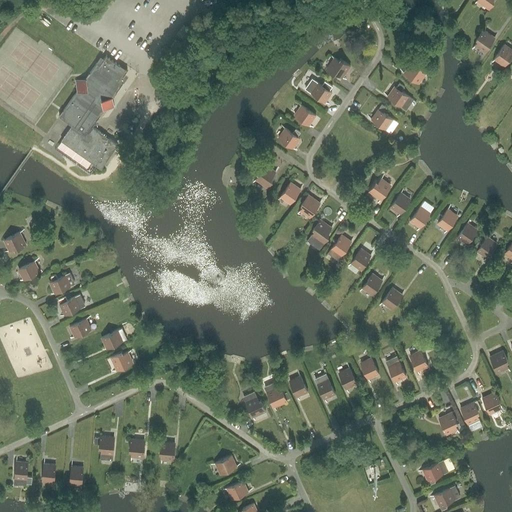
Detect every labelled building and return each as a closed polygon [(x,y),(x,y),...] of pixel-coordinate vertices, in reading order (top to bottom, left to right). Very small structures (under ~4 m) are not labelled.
[(492,0),(477,0),(489,9),(494,2),(492,0)] [(187,41),(194,32),(184,24),(176,34),(187,41)] [(414,36),(418,34),(414,26),(409,28),(414,36)] [(495,37),(483,29),(476,39),(478,41),(475,45),(485,52),(495,37)] [(511,49),(505,44),(495,59),(505,66),(511,55),(511,49)] [(78,90),(59,117),(73,126),(62,140),(101,168),(118,145),(92,127),(105,109),(114,108),(112,98),(124,82),(121,80),(128,70),(107,55),(100,65),(97,63),(86,79),(76,81),(78,90)] [(335,58),(327,70),(334,75),(335,73),(343,78),(351,66),(341,59),(339,61),(335,58)] [(412,61),(404,73),(419,83),(425,73),(421,70),(422,68),(412,61)] [(312,78),(305,88),(311,92),(325,102),(332,92),(329,90),(332,86),(325,81),(322,85),(312,78)] [(406,109),(413,100),(402,91),(404,87),(399,84),(397,88),(395,86),(388,96),(406,109)] [(316,115),(302,105),(295,115),(309,125),(316,115)] [(393,119),(378,109),(372,119),(386,129),(393,119)] [(293,133),(286,128),(279,138),(293,148),(300,138),(297,136),(300,133),(295,129),(293,133)] [(271,179),(276,172),(264,163),(257,173),(259,175),(256,179),(268,187),(273,180),(271,179)] [(376,182),(369,192),(381,200),(391,186),(381,179),(378,183),(376,182)] [(291,203),(301,189),(291,182),(281,196),(291,203)] [(401,192),(391,207),(400,214),(411,199),(401,192)] [(310,217),(320,203),(309,195),(301,205),(303,206),(300,210),(310,217)] [(420,206),(410,221),(420,228),(430,213),(420,206)] [(439,221),(438,223),(447,230),(458,216),(448,209),(443,216),(439,221)] [(308,241),(320,249),(329,236),(327,235),(332,227),(320,219),(313,229),(315,231),(308,241)] [(457,237),(467,244),(477,230),(467,223),(457,237)] [(16,250),(26,245),(20,232),(4,240),(10,250),(14,248),(16,250)] [(329,253),(338,260),(352,241),(342,234),(329,253)] [(477,251),(487,258),(497,243),(487,237),(481,245),(477,251)] [(361,270),(371,255),(361,248),(351,263),(361,270)] [(24,279),(40,272),(35,261),(19,269),(24,279)] [(75,284),(70,273),(58,278),(56,275),(52,277),(53,280),(50,282),(55,293),(71,286),(75,284)] [(372,295),(383,280),(373,273),(363,288),(372,295)] [(392,309),(402,294),(393,287),(382,302),(392,309)] [(60,304),(65,315),(85,306),(80,295),(60,304)] [(75,337),(91,329),(86,318),(70,326),(75,337)] [(107,349),(123,341),(118,330),(102,338),(107,349)] [(418,371),(428,366),(421,350),(410,355),(418,371)] [(498,373),(508,367),(506,363),(508,362),(503,350),(490,357),(498,373)] [(117,370),(133,363),(128,352),(123,354),(122,352),(111,357),(117,370)] [(397,356),(386,361),(396,382),(407,376),(397,356)] [(368,379),(379,374),(372,358),(361,363),(368,379)] [(346,389),(357,384),(350,368),(339,373),(346,389)] [(326,373),(315,378),(325,399),(335,394),(326,373)] [(297,397),(308,392),(301,376),(290,381),(297,397)] [(287,401),(286,399),(290,398),(287,392),(284,394),(282,390),(280,391),(276,382),(265,387),(274,407),(287,401)] [(254,391),(243,396),(253,417),(266,411),(261,400),(259,401),(254,391)] [(490,414),(501,409),(499,404),(501,403),(496,392),(483,398),(490,414)] [(468,424),(479,419),(477,414),(479,413),(474,402),(461,408),(468,424)] [(446,434),(457,429),(455,424),(457,423),(452,412),(439,418),(446,434)] [(99,448),(102,448),(101,459),(113,460),(115,437),(100,436),(100,438),(95,437),(94,444),(100,444),(99,448)] [(143,457),(145,440),(131,438),(130,451),(132,451),(132,456),(143,457)] [(174,460),(175,442),(161,441),(160,453),(162,454),(162,459),(174,460)] [(221,474),(237,466),(232,455),(216,463),(221,474)] [(449,471),(444,460),(423,469),(430,485),(435,482),(433,478),(449,471)] [(14,484),(26,486),(28,462),(16,461),(14,484)] [(54,482),(56,464),(44,463),(42,481),(54,482)] [(82,485),(84,467),(72,466),(70,483),(82,485)] [(232,499),(248,491),(243,481),(227,488),(232,499)] [(445,503),(460,496),(455,485),(434,495),(442,511),(447,508),(445,503)] [(257,511),(254,503),(243,509),(244,511),(241,511),(257,511)]
